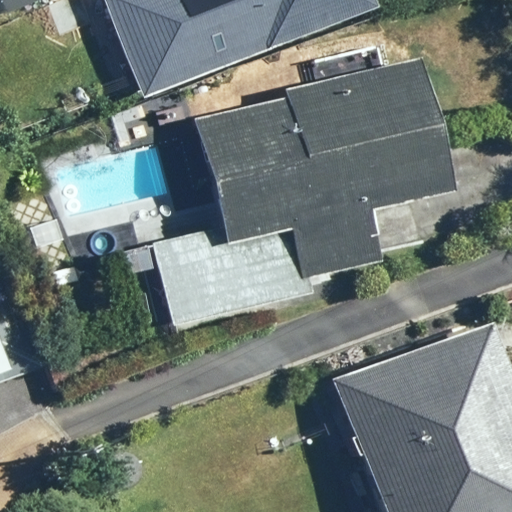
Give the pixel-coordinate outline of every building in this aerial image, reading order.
[(0,0),(5,12),(35,0),(0,0)] [(105,0),(142,96),(378,5),(375,0),(105,0)] [(140,219),(74,233),(82,269),(121,260),(124,277),(154,271),(166,326),(311,294),(307,276),(381,259),(370,209),(454,190),(425,58),(287,88),(289,99),(197,120),(201,136),(167,143),(178,194),(214,186),(223,227),(145,244),(140,219)] [(0,370),(10,367),(14,378),(46,366),(16,286),(0,291),(0,370)] [(511,511),(511,376),(491,321),(336,378),(385,511),(511,511)]
